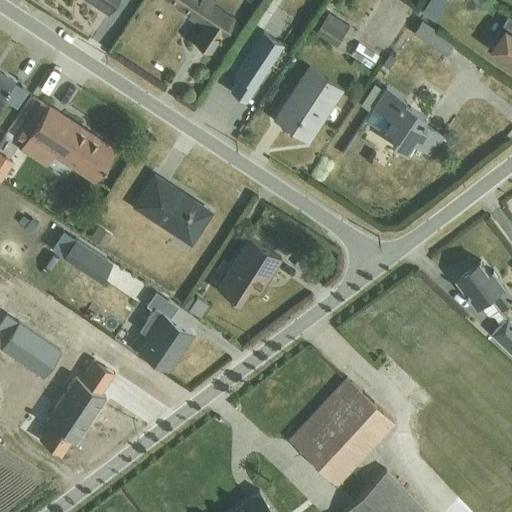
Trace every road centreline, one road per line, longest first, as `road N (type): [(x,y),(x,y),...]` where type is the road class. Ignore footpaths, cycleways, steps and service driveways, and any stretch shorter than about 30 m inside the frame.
road 1 (unclassified): [(0,4),(342,229),(377,267)]
road 2 (residential): [(377,267),(53,511)]
road 3 (residential): [(511,164),(377,267)]
